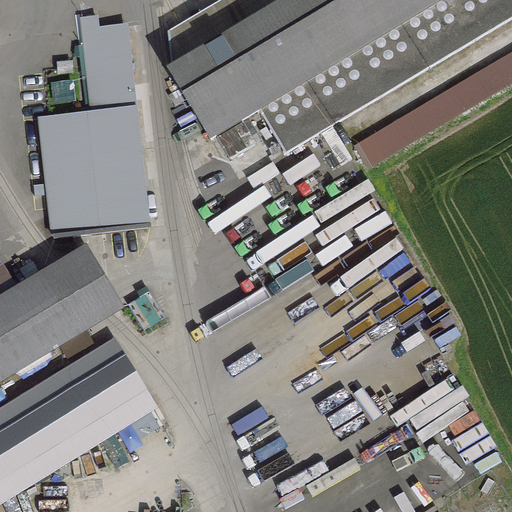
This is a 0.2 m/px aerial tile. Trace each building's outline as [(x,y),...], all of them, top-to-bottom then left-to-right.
[(194,170),(207,192),(219,186),(222,192),(330,127),(511,18),(511,0),(291,0),(169,73),(170,80),(217,158),(194,170)] [(89,114),(38,120),(51,239),(145,229),(123,27),(93,30),(93,23),(79,25),(89,114)] [(0,380),(109,315),(123,306),(85,244),(57,261),(17,285),(0,295),(0,380)] [(0,295),(17,285),(0,256),(0,295)] [(0,502),(151,409),(110,343),(0,410),(0,502)]
